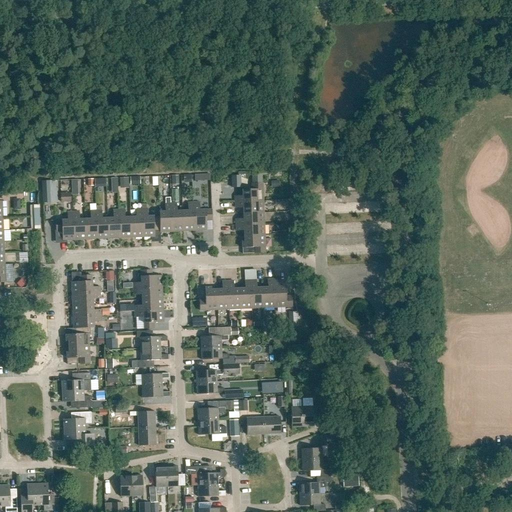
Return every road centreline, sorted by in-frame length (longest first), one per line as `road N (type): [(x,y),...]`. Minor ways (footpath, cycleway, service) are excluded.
road 1 (unclassified): [(409,511),(399,380),(340,329),(322,258)]
road 2 (residential): [(182,451),(183,264)]
road 3 (residential): [(55,298),(55,271),(68,257),(172,255),(183,264)]
road 4 (residential): [(236,511),(283,508),(288,480),(277,449),(233,460)]
road 5 (residential): [(183,264),(322,258)]
road 6 (residential): [(45,380),(48,459),(6,466)]
road 7 (residential): [(6,466),(4,388),(45,380)]
